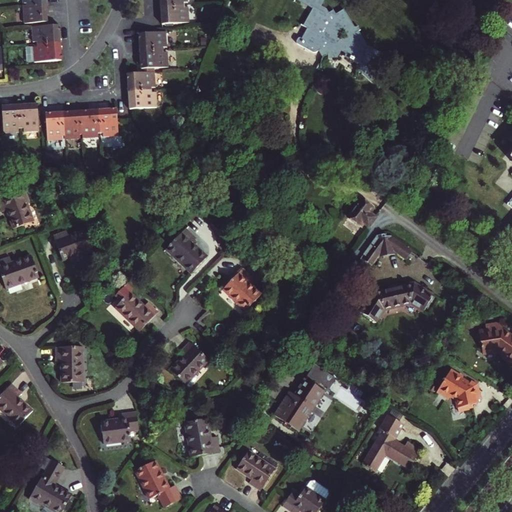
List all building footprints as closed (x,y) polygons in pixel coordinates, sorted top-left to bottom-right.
[(320,0),(297,0),(295,4),(314,14),(305,31),(309,34),(304,45),(301,43),(299,48),(316,57),(319,56),(323,63),(327,59),(329,60),(330,64),(343,65),(347,57),(351,59),(350,66),(362,74),(361,76),(367,79),(366,81),(377,87),(391,63),(371,50),(369,51),(368,50),(358,35),(360,33),(357,29),(354,31),(343,14),(335,20),(332,16),(327,20),(324,15),(321,13),(319,13),(323,5),(319,3),(320,0)] [(26,5),(23,5),(24,21),(27,21),(27,24),(48,22),(47,11),(44,11),(44,4),(26,5)] [(160,8),(161,25),(188,24),(187,9),(184,9),(183,6),(160,8)] [(225,7),(217,29),(224,31),(232,10),(225,7)] [(37,41),(37,44),(62,42),(60,25),(32,27),(33,42),(37,41)] [(138,35),(139,53),(162,52),(162,49),(166,49),(165,34),(138,35)] [(62,42),(37,44),(38,46),(34,47),(35,63),(63,60),(62,42)] [(163,55),(162,52),(139,53),(139,60),(140,72),(167,70),(166,54),(163,55)] [(126,76),(128,93),(151,92),(151,90),(155,89),(154,74),(126,76)] [(151,95),(151,92),(128,93),(128,94),(128,111),(155,110),(155,95),(151,95)] [(38,102),(20,103),(21,126),(23,126),(24,130),(39,129),(38,102)] [(21,126),(20,103),(2,104),(3,132),(18,131),(18,126),(21,126)] [(117,109),(100,110),(101,133),(104,133),(104,137),(118,137),(117,109)] [(82,110),(64,111),(65,135),(65,139),(80,138),(80,135),(83,134),(82,110)] [(100,110),(82,110),(83,134),(83,138),(98,138),(98,133),(101,133),(100,110)] [(65,135),(64,111),(46,112),(47,139),(62,139),(62,135),(65,135)] [(511,153),(507,159),(511,163),(510,165),(511,166),(511,193),(502,206),(511,214),(511,153)] [(22,186),(0,194),(0,208),(0,209),(5,207),(12,226),(31,218),(24,200),(27,199),(22,186)] [(372,207),(362,199),(348,217),(350,219),(347,222),(353,226),(356,223),(359,225),(360,224),(362,226),(364,223),(368,227),(376,217),(369,211),(372,207)] [(184,222),(164,243),(190,266),(205,249),(190,236),(195,231),(184,222)] [(63,227),(50,232),(60,257),(90,245),(83,226),(65,232),(63,227)] [(367,257),(364,260),(372,265),(380,254),(382,257),(395,255),(395,253),(396,251),(406,258),(412,251),(391,236),(387,237),(387,235),(377,236),(363,255),(367,257)] [(8,254),(0,256),(0,275),(4,286),(36,274),(29,253),(10,260),(8,254)] [(239,257),(220,279),(243,299),(257,283),(245,272),(250,267),(239,257)] [(411,304),(424,312),(434,296),(415,284),(373,294),(360,312),(375,323),(384,310),(411,304)] [(130,289),(116,303),(141,326),(158,307),(148,298),(145,302),(130,289)] [(511,336),(504,331),(503,327),(503,321),(487,323),(487,328),(480,329),(483,353),(497,351),(504,356),(503,358),(511,364),(511,363),(511,336)] [(511,336),(511,332),(503,327),(504,331),(511,336)] [(192,337),(183,347),(188,351),(174,367),(189,379),(211,354),(192,337)] [(82,346),(56,347),(57,361),(63,361),(64,381),(84,380),(82,346)] [(449,373),(434,396),(446,403),(448,400),(453,403),(456,417),(467,414),(466,413),(470,412),(470,409),(473,409),(472,405),(475,404),(478,403),(474,389),(473,389),(468,386),(467,388),(459,382),(456,380),(457,379),(449,373)] [(290,393),(275,416),(298,431),(325,391),(306,379),(295,396),(290,393)] [(12,385),(0,397),(0,409),(19,428),(33,413),(18,399),(22,395),(12,385)] [(100,411),(99,433),(126,434),(127,425),(136,426),(136,408),(119,407),(118,412),(100,411)] [(202,419),(180,424),(186,458),(215,452),(212,437),(206,438),(202,419)] [(364,457),(357,468),(370,476),(381,459),(397,468),(397,469),(405,475),(417,456),(403,447),(400,451),(390,445),(400,429),(385,419),(373,438),(376,440),(365,458),(364,457)] [(250,449),(238,466),(254,476),(250,481),(261,489),(276,467),(250,449)] [(167,483),(152,457),(131,469),(156,507),(181,493),(173,480),(167,483)] [(52,461),(29,500),(42,508),(43,505),(54,511),(68,511),(70,510),(66,508),(73,497),(56,486),(66,469),(52,461)] [(291,487),(280,502),(295,511),(298,506),(306,511),(312,511),(328,490),(327,487),(313,477),(309,477),(299,492),(291,487)]
